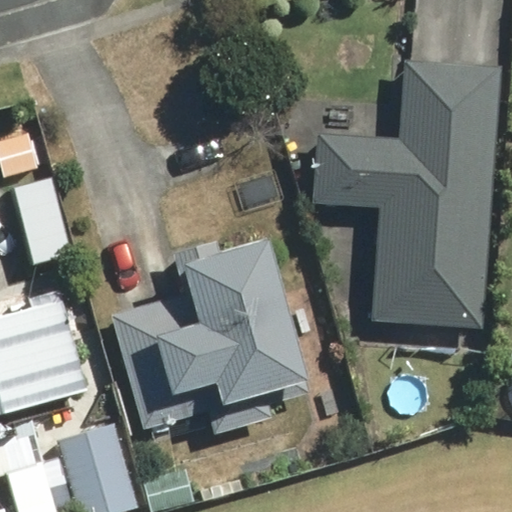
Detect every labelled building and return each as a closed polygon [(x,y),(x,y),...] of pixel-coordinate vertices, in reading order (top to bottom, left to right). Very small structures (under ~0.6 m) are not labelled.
[(488,324),(507,62),(410,54),(404,134),(322,128),(316,199),(384,204),(376,316),(488,324)] [(36,124),(0,132),(0,149),(8,179),(48,169),(36,124)] [(58,172),(20,181),(39,260),(77,251),(58,172)] [(115,311),(149,427),(213,408),(220,430),(327,399),(277,229),(224,244),(222,235),(178,248),(190,289),(115,311)] [(0,305),(0,408),(93,385),(68,288),(0,305)] [(105,511),(143,501),(119,418),(62,435),(84,511),(105,511)]
